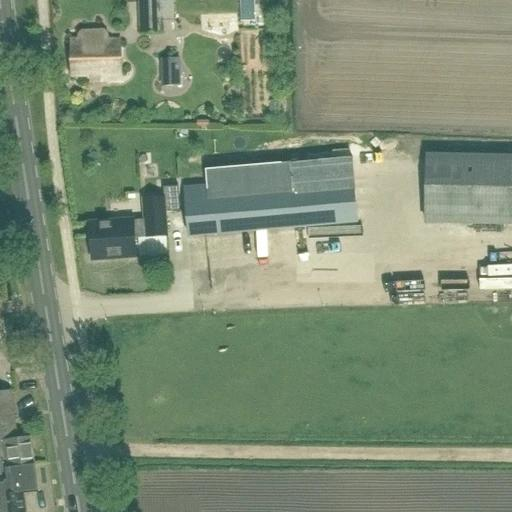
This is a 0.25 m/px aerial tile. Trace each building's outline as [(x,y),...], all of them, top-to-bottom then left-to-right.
[(139,35),(164,34),(163,14),(162,1),(138,2),(139,35)] [(240,29),(240,19),(213,20),(214,30),(240,29)] [(98,41),(97,36),(95,33),(82,33),(79,36),(79,41),(71,41),(72,76),(90,76),(90,81),(122,80),(121,40),(98,41)] [(162,87),(180,87),(179,59),(161,59),(162,87)] [(424,220),(511,220),(511,154),(424,154),(424,220)] [(296,227),(357,221),(352,158),(290,164),(247,168),(209,171),(210,187),(183,189),(187,234),(295,224),(296,227)] [(178,187),(163,187),(165,212),(180,211),(178,187)] [(166,236),(163,198),(143,200),(145,220),(133,221),(89,224),(92,260),(136,257),(134,239),(166,236)] [(134,239),(136,257),(168,254),(166,236),(134,239)] [(17,468),(35,466),(31,438),(14,440),(12,422),(15,422),(13,404),(11,391),(0,392),(0,475),(0,480),(18,479),(17,468)] [(0,511),(18,511),(17,499),(22,498),(21,494),(38,491),(35,466),(17,468),(18,479),(0,480),(0,475),(0,511)]
